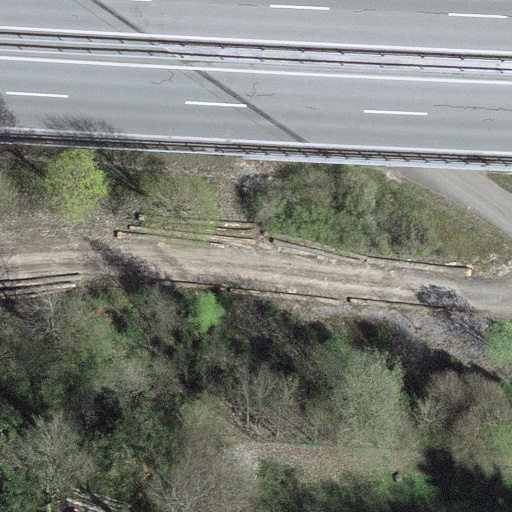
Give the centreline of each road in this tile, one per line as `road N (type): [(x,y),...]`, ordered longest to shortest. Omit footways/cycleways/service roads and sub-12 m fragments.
road 1 (motorway): [(0,90),(511,118)]
road 2 (motorway): [(511,17),(139,0)]
